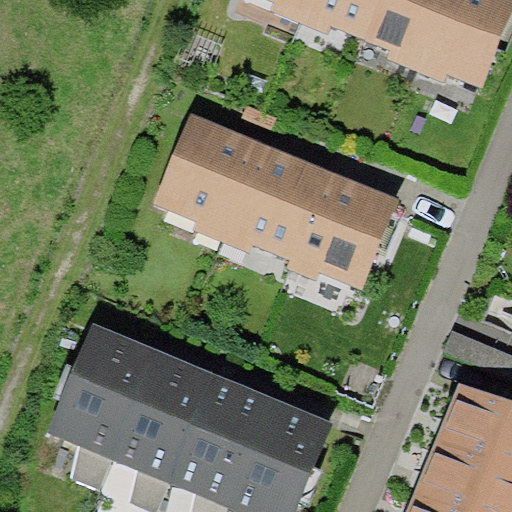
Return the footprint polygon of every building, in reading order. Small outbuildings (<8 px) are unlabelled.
[(509,7),(492,0),(233,0),(469,100),(509,7)] [(387,210),(181,121),(141,214),(346,303),(387,210)] [(285,511),(319,427),(78,332),(35,440),(216,511),(285,511)] [(511,362),(444,337),(436,359),(511,387),(511,362)] [(511,511),(511,422),(442,394),(394,511),(511,511)]
